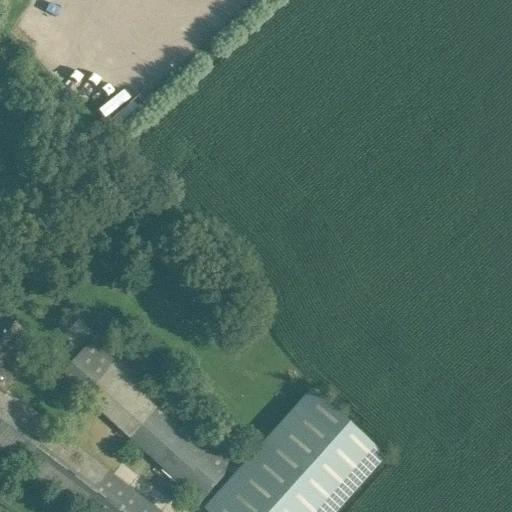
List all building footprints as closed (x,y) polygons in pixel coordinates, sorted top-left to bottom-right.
[(0,291),(11,305),(48,275),(35,260),(0,288),(0,291)] [(51,429),(4,397),(18,378),(1,365),(24,335),(0,316),(0,449),(22,467),(20,470),(75,511),(161,511),(54,427),(51,429)] [(79,316),(61,333),(77,351),(96,335),(79,316)] [(165,400),(168,396),(98,333),(60,375),(83,396),(200,501),(235,462),(165,400)] [(206,511),(335,511),(385,457),(310,390),(203,510),(206,511)]
